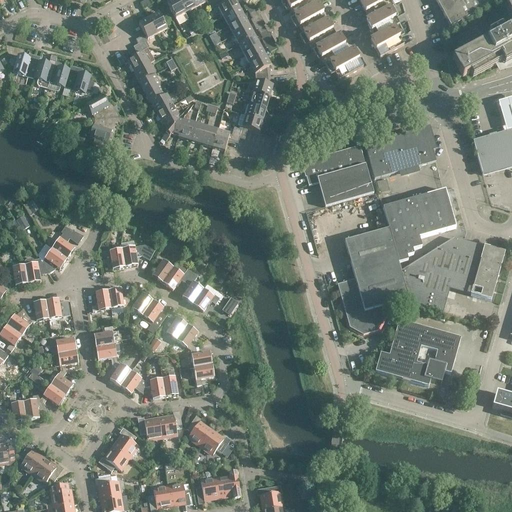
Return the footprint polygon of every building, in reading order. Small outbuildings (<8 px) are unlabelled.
[(185,15),(176,0),(175,0),(166,5),(177,24),(187,18),(185,15)] [(194,10),(188,0),(176,0),(185,15),(194,10)] [(201,0),(188,0),(194,10),(204,4),(201,0)] [(239,10),(233,0),(232,0),(218,8),(223,18),(239,10)] [(318,5),(314,0),(287,0),(285,1),(284,1),(280,3),(283,9),(287,7),(294,18),(318,5)] [(367,0),(360,4),(369,21),(393,8),(388,0),(367,0)] [(437,0),(453,30),(463,24),(464,26),(465,27),(466,27),(467,27),(468,27),(468,26),(469,26),(469,25),(468,24),(467,22),(507,0),(437,0)] [(500,30),(499,30),(489,35),(488,36),(488,37),(488,38),(489,41),(452,61),(456,69),(460,77),(461,78),(462,78),(463,78),(470,74),(472,79),(502,63),(504,66),(511,63),(511,0),(503,6),(511,21),(511,28),(504,33),(502,30),(501,30),(501,29),(500,29),(500,30)] [(144,2),(140,4),(143,11),(148,8),(144,2)] [(327,22),(318,5),(294,18),(289,20),(293,26),(297,24),(303,35),(327,22)] [(396,13),(393,8),(369,21),(366,23),(375,40),(399,27),(393,15),(396,13)] [(244,19),(239,10),(223,18),(228,28),(244,19)] [(158,15),(148,20),(157,36),(167,31),(158,15)] [(249,29),(244,19),(228,28),(233,37),(249,29)] [(157,36),(148,20),(138,25),(147,41),(157,36)] [(336,39),(327,22),(303,35),(299,37),(302,43),(306,41),(312,52),(336,39)] [(402,32),(399,27),(375,40),(370,42),(380,59),(403,46),(397,35),(402,32)] [(254,38),(249,29),(233,37),(238,47),(254,38)] [(339,37),(336,39),(312,52),(315,57),(318,56),(325,67),(349,54),(339,37)] [(260,47),(254,38),(238,47),(244,56),(260,47)] [(265,57),(260,47),(244,56),(249,66),(265,57)] [(353,51),(349,54),(325,67),(328,73),(332,70),(339,82),(363,69),(353,51)] [(150,55),(147,54),(144,56),(143,55),(139,57),(127,63),(133,74),(149,65),(154,63),(150,55)] [(13,74),(34,81),(39,63),(18,57),(13,74)] [(271,68),(265,57),(249,66),(255,76),(255,80),(269,78),(269,69),(271,68)] [(174,66),(172,61),(165,64),(168,69),(174,66)] [(54,68),(39,63),(34,81),(38,82),(38,84),(37,86),(38,88),(40,89),(47,91),(54,68)] [(155,76),(149,65),(133,74),(139,85),(155,76)] [(69,72),(54,68),(47,91),(55,93),(57,93),(59,92),(60,90),(60,88),(64,89),(69,72)] [(90,78),(69,72),(64,89),(85,96),(86,91),(92,92),(95,84),(89,83),(90,78)] [(160,87),(155,76),(139,85),(145,95),(160,87)] [(270,87),(269,78),(255,80),(255,83),(252,94),(269,99),(272,87),(270,87)] [(166,97),(160,87),(145,95),(151,106),(166,97)] [(269,99),(252,94),(249,106),(265,111),(269,99)] [(86,106),(95,122),(115,120),(102,97),(86,106)] [(172,108),(166,97),(151,106),(157,116),(172,108)] [(194,102),(191,97),(185,100),(188,105),(194,102)] [(511,100),(498,105),(506,131),(511,129),(511,100)] [(265,111),(249,106),(245,117),(262,122),(265,111)] [(178,119),(172,108),(157,116),(162,127),(164,126),(176,119),(178,119)] [(262,122),(245,117),(242,129),(247,130),(259,134),(262,122)] [(164,126),(167,132),(161,140),(165,143),(171,136),(178,138),(182,124),(178,123),(176,119),(164,126)] [(107,144),(115,120),(95,122),(90,139),(94,140),(93,146),(101,149),(102,143),(107,144)] [(81,121),(73,125),(75,130),(84,125),(81,121)] [(182,122),(182,124),(178,138),(177,140),(178,140),(178,139),(189,143),(194,126),(182,122)] [(206,129),(194,126),(189,143),(201,146),(206,129)] [(217,132),(206,129),(201,146),(212,150),(217,132)] [(233,129),(231,136),(229,136),(228,141),(237,144),(239,139),(244,140),(247,130),(242,129),(241,131),(233,129)] [(435,163),(426,129),(364,146),(374,181),(435,163)] [(229,136),(217,132),(212,150),(224,153),(228,141),(229,136)] [(511,133),(473,145),(482,176),(511,167),(511,133)] [(373,195),(359,147),(301,164),(308,188),(318,185),(325,209),(373,195)] [(244,170),(248,171),(251,172),(253,165),(254,162),(247,160),(244,170)] [(375,183),(378,194),(388,191),(385,180),(375,183)] [(445,192),(444,192),(382,209),(388,231),(398,265),(407,262),(406,258),(413,256),(412,252),(421,249),(418,240),(455,229),(448,204),(447,201),(445,192)] [(26,206),(22,206),(29,217),(37,211),(32,203),(26,206)] [(22,219),(16,223),(22,232),(28,228),(22,219)] [(14,222),(9,225),(14,234),(20,231),(14,222)] [(61,235),(62,236),(52,250),(67,261),(74,251),(66,245),(69,240),(78,246),(83,238),(64,230),(61,235)] [(398,265),(388,231),(344,243),(354,281),(337,286),(349,329),(363,336),(377,332),(385,318),(382,308),(408,301),(400,273),(398,265)] [(453,240),(400,273),(408,301),(409,306),(442,316),(442,315),(441,315),(448,289),(470,296),(470,297),(490,303),(500,268),(503,255),(504,255),(483,249),(482,252),(460,245),(461,242),(453,240)] [(121,245),(122,251),(125,269),(137,267),(136,259),(142,258),(149,262),(155,253),(144,247),(134,249),(133,243),(121,245)] [(67,261),(52,250),(42,264),(45,269),(48,276),(54,272),(53,270),(54,268),(60,271),(67,261)] [(125,269),(122,251),(103,254),(104,259),(110,258),(113,272),(125,269)] [(152,278),(162,285),(173,270),(158,259),(154,263),(159,267),(152,278)] [(24,263),(25,267),(28,286),(40,284),(39,277),(48,276),(45,269),(42,264),(39,261),(34,262),(32,260),(25,261),(24,263)] [(28,286),(25,267),(6,270),(7,276),(13,275),(15,288),(28,286)] [(175,267),(173,270),(162,285),(172,292),(180,281),(185,285),(192,274),(187,271),(185,273),(175,267)] [(197,278),(192,274),(185,285),(190,288),(182,299),(192,306),(203,291),(193,284),(197,278)] [(120,291),(108,293),(111,311),(128,308),(129,302),(122,304),(120,291)] [(212,298),(203,291),(192,306),(202,314),(210,303),(215,307),(219,300),(213,296),(212,298)] [(111,311),(108,293),(95,295),(98,308),(92,309),(92,314),(111,311)] [(135,306),(129,302),(128,308),(142,318),(153,303),(142,296),(135,306)] [(231,300),(223,312),(230,317),(239,305),(231,300)] [(58,301),(45,303),(49,321),(70,318),(67,303),(59,305),(58,301)] [(49,321),(45,303),(33,305),(35,318),(28,319),(31,324),(49,321)] [(163,310),(153,303),(142,318),(141,320),(151,327),(160,314),(163,310)] [(409,309),(406,318),(412,320),(414,311),(409,309)] [(19,318),(18,320),(14,317),(6,327),(22,338),(31,324),(28,319),(23,310),(17,316),(19,318)] [(165,319),(160,314),(151,327),(148,331),(153,335),(165,319)] [(473,318),(472,323),(483,327),(485,322),(473,318)] [(161,332),(176,343),(187,328),(177,320),(169,331),(164,327),(161,332)] [(22,338),(6,327),(0,336),(0,338),(10,345),(6,350),(11,353),(22,338)] [(403,327),(398,345),(394,362),(385,360),(379,378),(405,386),(433,393),(434,387),(446,390),(448,383),(449,379),(455,380),(465,345),(403,327)] [(197,335),(187,328),(176,343),(190,353),(195,350),(190,345),(197,335)] [(93,338),(95,350),(114,347),(113,339),(119,338),(118,333),(93,338)] [(56,349),(57,356),(76,353),(73,341),(50,345),(50,350),(56,349)] [(118,346),(114,347),(95,350),(97,362),(110,360),(112,367),(117,364),(115,354),(120,353),(118,346)] [(151,347),(148,351),(153,355),(156,350),(151,347)] [(196,356),(195,350),(190,353),(193,370),(212,367),(209,354),(196,356)] [(78,366),(76,353),(57,356),(60,373),(66,374),(65,368),(78,366)] [(131,374),(117,364),(112,367),(117,371),(109,382),(120,389),(131,374)] [(34,367),(30,373),(36,377),(40,372),(34,367)] [(214,379),(212,367),(193,370),(196,388),(202,387),(201,381),(214,379)] [(133,370),(131,374),(120,389),(130,396),(135,388),(139,391),(138,393),(142,396),(143,389),(145,384),(137,378),(139,374),(133,370)] [(66,374),(60,373),(50,387),(65,398),(73,388),(62,380),(66,374)] [(169,380),(162,381),(165,399),(177,397),(173,373),(168,374),(169,380)] [(32,375),(29,380),(39,387),(43,383),(32,375)] [(146,379),(145,384),(143,389),(150,388),(153,401),(165,399),(162,381),(152,382),(152,378),(146,379)] [(65,398),(50,387),(40,401),(43,406),(47,400),(58,408),(65,398)] [(511,398),(496,394),(491,409),(507,414),(506,418),(500,416),(500,417),(511,419),(511,398)] [(32,398),(33,402),(23,404),(26,422),(39,420),(37,413),(40,413),(40,415),(48,413),(43,406),(40,401),(37,397),(32,398)] [(14,425),(26,422),(23,404),(16,405),(15,399),(9,400),(14,425)] [(174,419),(159,421),(162,439),(177,437),(176,431),(181,430),(180,424),(175,425),(174,419)] [(162,439),(159,421),(144,424),(145,430),(139,431),(140,437),(146,436),(147,442),(162,439)] [(211,433),(198,424),(195,429),(190,426),(186,431),(191,434),(188,439),(200,448),(211,433)] [(223,442),(211,433),(200,448),(212,457),(216,452),(221,455),(224,450),(220,447),(223,442)] [(122,437),(113,450),(128,460),(137,448),(132,444),(136,439),(131,436),(127,441),(122,437)] [(6,447),(0,448),(0,466),(9,465),(8,459),(14,458),(13,452),(7,453),(6,447)] [(128,460),(113,450),(105,462),(110,465),(106,470),(111,474),(115,469),(120,472),(128,460)] [(20,467),(33,476),(43,462),(31,453),(27,458),(22,454),(19,459),(24,463),(20,467)] [(56,470),(43,462),(33,476),(45,485),(48,480),(53,484),(57,479),(52,475),(56,470)] [(99,487),(102,502),(119,499),(117,484),(111,485),(110,479),(104,480),(105,486),(99,487)] [(230,479),(215,482),(218,499),(233,497),(232,491),(238,490),(237,484),(231,485),(230,479)] [(218,499),(215,482),(200,484),(201,490),(195,491),(196,497),(202,496),(203,502),(218,499)] [(51,495),(54,509),(72,507),(69,492),(63,493),(62,487),(56,488),(57,494),(51,495)] [(183,487),(168,490),(171,507),(185,505),(184,499),(190,498),(190,492),(184,493),(183,487)] [(260,491),(263,511),(264,511),(281,509),(279,494),(281,494),(280,488),(260,491)] [(171,507),(168,490),(153,492),(154,498),(148,499),(149,505),(155,504),(156,510),(171,507)] [(121,511),(119,499),(102,502),(103,511),(121,511)]
